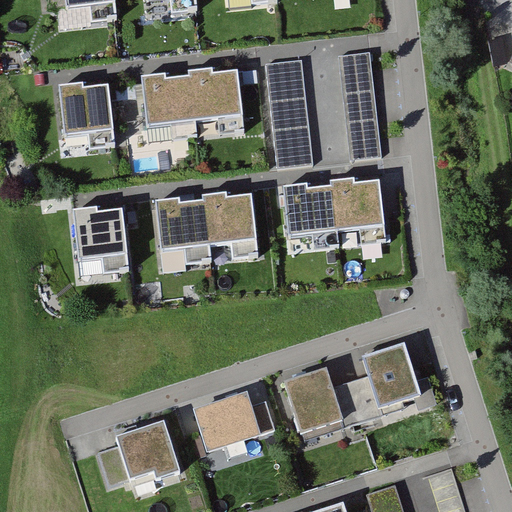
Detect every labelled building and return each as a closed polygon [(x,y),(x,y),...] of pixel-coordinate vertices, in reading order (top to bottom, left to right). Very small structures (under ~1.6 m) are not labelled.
[(351,161),(382,158),(370,53),(339,56),(351,161)] [(266,65),(278,170),(314,166),(302,61),(266,65)] [(195,121),(244,115),(238,70),(214,72),(213,68),(190,71),(190,75),(195,121)] [(147,126),(195,121),(190,75),(167,78),(166,73),(141,76),(147,126)] [(65,135),(114,130),(109,84),(84,87),(84,82),(59,85),(65,135)] [(380,180),(356,183),(355,178),(330,180),(331,185),(335,230),(385,225),(380,180)] [(288,235),(335,230),(331,185),(309,188),(308,183),(283,185),(288,235)] [(252,194),(227,197),(227,192),(204,195),(204,199),(209,245),(257,240),(252,194)] [(161,250),(209,245),(204,199),(180,202),(180,197),(156,200),(161,250)] [(79,258),(128,253),(123,209),(98,211),(98,207),(74,209),(79,258)] [(369,377),(351,383),(364,423),(384,417),(381,408),(402,401),(414,397),(422,394),(418,382),(405,342),(362,356),(369,377)] [(344,429),(364,423),(351,383),(333,389),(326,368),(284,382),(301,434),(302,433),(341,421),(344,429)] [(414,397),(419,412),(438,406),(429,378),(418,382),(422,394),(414,397)] [(247,392),(193,409),(208,453),(224,448),(244,441),(262,435),(252,406),(247,392)] [(384,417),(405,410),(402,401),(381,408),(384,417)] [(252,406),(262,435),(276,431),(266,402),(252,406)] [(305,442),(344,429),(341,421),(302,433),(305,442)] [(180,473),(164,423),(116,438),(119,447),(130,483),(154,475),(156,481),(180,473)] [(224,448),(228,460),(248,454),(244,441),(224,448)] [(110,489),(130,483),(119,447),(98,454),(110,489)] [(367,495),(372,511),(404,511),(396,486),(367,495)]
